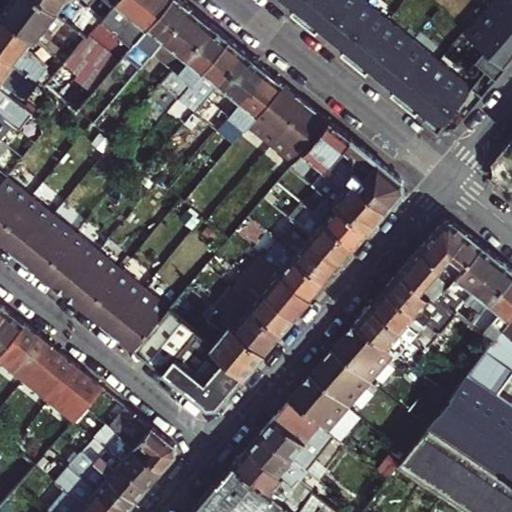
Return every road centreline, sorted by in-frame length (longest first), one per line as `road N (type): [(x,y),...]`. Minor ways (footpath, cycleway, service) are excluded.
road 1 (residential): [(212,449),(447,175)]
road 2 (residential): [(230,0),(447,175)]
road 3 (residential): [(212,449),(0,276)]
